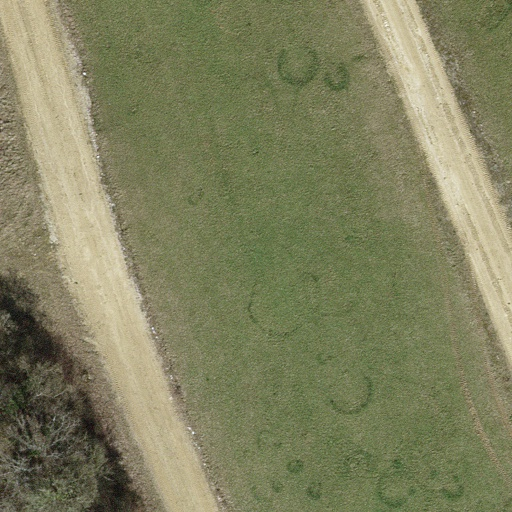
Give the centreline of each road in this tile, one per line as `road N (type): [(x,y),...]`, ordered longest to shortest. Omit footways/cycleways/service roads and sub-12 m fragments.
road 1 (track): [(197,511),(8,0)]
road 2 (track): [(511,306),(388,0)]
